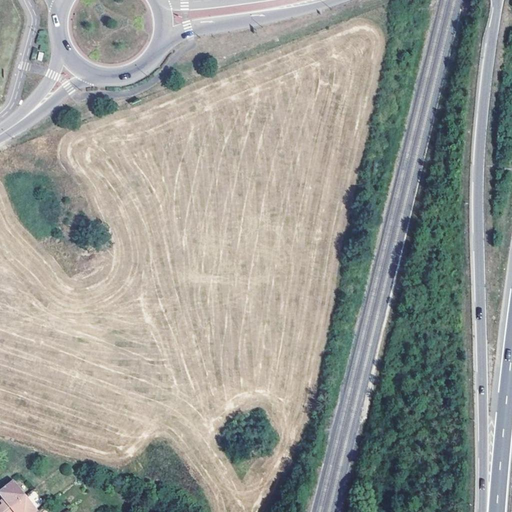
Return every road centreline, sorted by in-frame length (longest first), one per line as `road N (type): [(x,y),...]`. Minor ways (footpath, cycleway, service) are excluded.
road 1 (motorway): [(498,0),(476,198),(484,511)]
road 2 (secondary): [(162,40),(337,0)]
road 3 (motorway): [(511,353),(496,511)]
